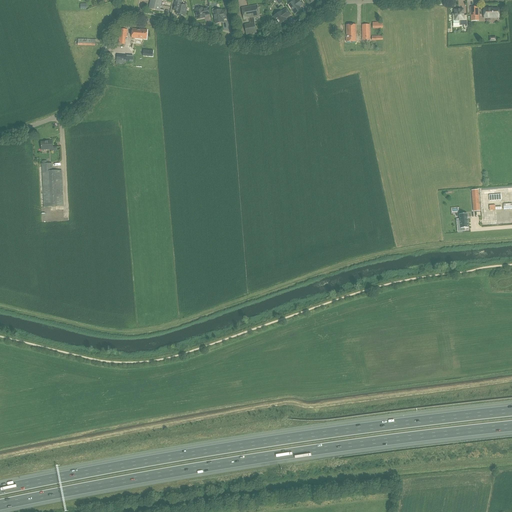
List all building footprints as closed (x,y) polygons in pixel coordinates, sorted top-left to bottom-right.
[(182,0),(181,0),(175,0),(174,5),(178,6),(176,14),(185,16),(186,11),(185,10),(186,6),(182,5),(181,4),(182,0)] [(295,0),(288,4),(295,14),(301,10),(299,7),(303,4),(301,0),(296,0),(295,1),(295,0)] [(160,9),(161,5),(151,3),(150,5),(149,9),(164,12),(164,10),(160,9)] [(259,17),(257,5),(241,8),(243,20),(250,18),(251,23),(244,25),(246,34),(256,33),(254,23),(254,18),(259,17)] [(471,7),(471,14),(471,21),(479,21),(478,6),(471,7)] [(203,8),(195,9),(197,19),(205,18),(204,15),(206,15),(210,15),(208,8),(203,9),(203,8)] [(493,17),(499,16),(498,9),(492,9),(492,8),(483,8),(484,18),(492,18),(493,17)] [(212,10),(213,14),(214,14),(216,24),(223,22),(223,19),(224,18),(224,19),(227,18),(226,10),(221,10),(217,11),(217,9),(212,10)] [(279,25),(286,20),(285,18),(290,15),(286,9),(281,13),(281,12),(274,16),(276,20),(275,20),(275,21),(275,22),(275,23),(276,24),(277,25),(278,24),(279,24),(279,25)] [(454,14),(452,14),(453,23),(459,23),(460,25),(464,25),(464,27),(467,27),(467,15),(464,15),(464,9),(454,9),(454,14)] [(356,42),(356,25),(346,25),(346,42),(356,42)] [(127,38),(127,29),(120,29),(119,44),(125,44),(125,37),(127,38)] [(147,39),(147,30),(132,29),(131,38),(147,39)] [(133,56),(127,55),(117,54),(116,59),(116,64),(123,64),(124,64),(126,64),(126,60),(129,61),(133,62),(133,56)] [(57,150),(57,147),(53,147),(52,140),(48,141),(48,142),(41,142),(41,150),(51,149),(51,151),(57,150)] [(44,207),(58,207),(64,206),(62,170),(52,171),(52,163),(42,164),(44,207)] [(467,213),(459,214),(460,226),(458,226),(459,231),(463,231),(463,228),(468,227),(467,213)]
